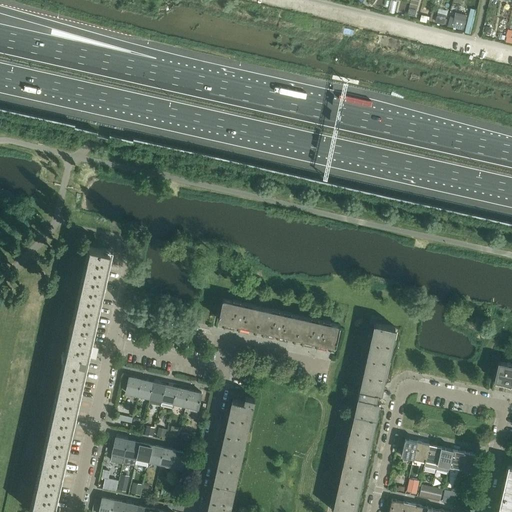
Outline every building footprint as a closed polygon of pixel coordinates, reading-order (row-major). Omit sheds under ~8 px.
[(422,4),(414,2),(413,11),(421,12),(422,4)] [(471,7),(466,31),(472,32),(477,8),(471,7)] [(461,14),(453,13),(451,22),(460,23),(461,14)] [(495,25),(492,37),(502,40),(505,27),(495,25)] [(113,251),(90,246),(31,511),(58,511),(60,507),(56,506),(89,358),(91,358),(94,347),(91,346),(113,251)] [(218,318),(255,327),(260,307),(222,298),(218,318)] [(301,316),(260,307),(255,327),(296,336),(301,316)] [(340,325),(301,316),(296,336),(336,345),(340,325)] [(334,511),(337,511),(353,511),(395,327),(377,323),(362,388),(359,387),(357,396),(360,396),(334,511)] [(494,379),(511,383),(511,363),(498,361),(494,379)] [(138,397),(142,379),(129,376),(126,392),(132,393),(131,395),(138,397)] [(149,399),(150,399),(154,381),(142,379),(138,397),(139,395),(150,397),(149,399)] [(154,381),(150,399),(149,403),(161,406),(161,402),(165,384),(154,381)] [(177,387),(165,384),(161,402),(162,402),(162,400),(174,403),(173,405),(177,387)] [(173,405),(185,407),(189,389),(177,387),(173,405)] [(201,392),(189,389),(185,407),(186,408),(185,409),(196,412),(197,408),(198,408),(201,392)] [(233,399),(207,511),(225,511),(248,411),(251,412),(253,404),(255,398),(245,396),(244,401),(233,399)] [(132,422),(133,416),(121,413),(119,419),(132,422)] [(147,425),(146,433),(155,435),(156,427),(147,425)] [(171,433),(179,435),(181,427),(173,425),(171,433)] [(158,434),(166,436),(168,429),(159,427),(158,434)] [(113,452),(125,455),(129,439),(116,436),(113,452)] [(417,441),(405,438),(401,455),(413,458),(417,441)] [(125,455),(137,457),(140,442),(129,439),(125,455)] [(429,444),(417,441),(413,458),(425,461),(429,444)] [(147,466),(148,460),(152,444),(140,442),(137,457),(135,463),(147,466)] [(164,447),(152,444),(148,460),(160,463),(164,447)] [(436,469),(437,464),(441,446),(429,444),(425,461),(424,466),(436,469)] [(453,449),(441,446),(437,464),(436,469),(448,472),(449,466),(453,449)] [(160,463),(172,466),(176,450),(164,447),(160,463)] [(449,466),(461,469),(465,452),(453,449),(449,466)] [(188,452),(176,450),(172,466),(184,469),(188,452)] [(477,455),(465,452),(461,469),(473,472),(477,455)] [(511,511),(511,464),(508,463),(496,511),(511,511)] [(121,473),(119,489),(128,490),(130,475),(121,473)] [(409,491),(417,492),(420,477),(411,476),(409,491)] [(106,487),(116,490),(119,479),(108,477),(106,487)] [(134,481),(132,492),(141,494),(144,483),(134,481)] [(431,491),(432,487),(427,486),(426,488),(422,487),(420,495),(430,497),(431,491)] [(454,503),(457,491),(445,487),(442,500),(454,503)] [(439,499),(441,493),(431,491),(430,497),(439,499)] [(112,511),(115,499),(103,497),(99,511),(112,511)] [(112,511),(124,511),(127,502),(115,499),(112,511)] [(400,511),(403,501),(391,499),(388,511),(400,511)] [(413,511),(415,504),(403,501),(400,511),(413,511)] [(136,511),(138,505),(127,502),(124,511),(136,511)]
